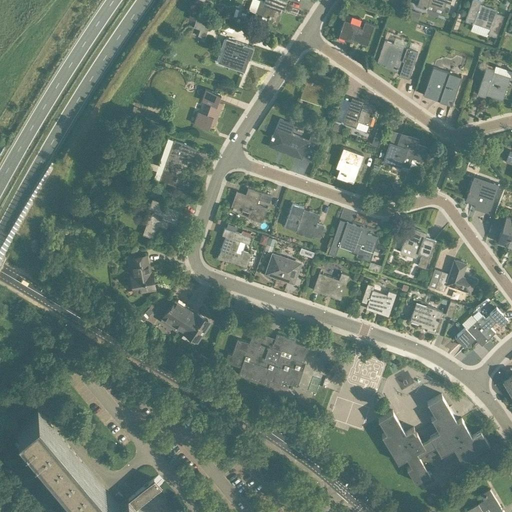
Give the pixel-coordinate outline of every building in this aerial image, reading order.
[(287,0),(286,0),(264,0),(264,2),(259,0),(255,13),(262,15),(260,20),(276,26),(282,8),(284,9),(287,0)] [(419,0),(417,5),(426,8),(427,4),(443,10),(446,2),(453,5),(454,0),(419,0)] [(471,0),(470,7),(465,20),(473,23),(473,21),(491,27),(496,11),(483,6),(482,7),(479,5),(480,0),(471,0)] [(407,18),(418,21),(420,13),(410,10),(407,18)] [(195,21),(196,19),(197,15),(190,13),(188,19),(195,21)] [(193,27),(200,29),(203,21),(196,19),(195,21),(193,27)] [(351,22),(344,20),(342,26),(341,26),(340,29),(340,30),(338,36),(351,41),(352,39),(358,41),(357,42),(367,45),(374,25),(364,21),(362,26),(359,25),(359,24),(351,22)] [(394,41),(406,45),(408,39),(396,35),(394,41)] [(254,48),(235,41),(235,42),(226,39),(218,62),(224,64),(223,65),(244,72),(248,60),(249,60),(254,48)] [(405,50),(391,45),(384,67),(400,72),(399,75),(408,78),(417,50),(406,46),(405,50)] [(491,55),(488,49),(483,52),(485,58),(491,55)] [(494,69),(486,66),(476,93),(485,96),(485,94),(502,99),(510,77),(503,75),(493,72),(494,69)] [(461,77),(433,67),(423,95),(451,105),(461,77)] [(309,71),(300,98),(321,105),(331,78),(309,71)] [(220,94),(205,89),(201,101),(210,104),(206,114),(197,111),(193,123),(208,128),(210,123),(214,124),(222,103),(218,101),(220,94)] [(363,103),(352,99),(344,123),(355,127),(357,121),(369,125),(370,125),(372,117),(375,109),(363,105),(363,103)] [(137,106),(133,105),(131,112),(142,115),(144,111),(136,108),(137,106)] [(275,128),(276,128),(273,136),(272,136),(271,138),(272,138),(270,144),(286,151),(285,153),(302,159),(302,158),(311,162),(322,132),(312,128),(308,139),(278,128),(280,123),(277,122),(275,128)] [(404,155),(412,158),(421,161),(426,148),(416,144),(418,139),(401,134),(397,146),(390,143),(384,161),(400,166),(401,165),(404,155)] [(196,148),(167,139),(158,165),(149,162),(147,168),(156,171),(154,178),(182,188),(187,174),(181,172),(186,155),(193,157),(196,148)] [(353,183),(363,154),(343,147),(336,167),(339,169),(336,177),(353,183)] [(498,186),(473,178),(469,189),(468,189),(467,191),(468,191),(465,200),(480,205),(479,209),(488,213),(498,186)] [(247,218),(262,223),(267,208),(257,205),(258,199),(269,203),(271,196),(248,188),(245,194),(236,191),(231,206),(249,213),(247,218)] [(168,204),(159,200),(152,198),(149,206),(153,208),(151,216),(146,214),(144,221),(146,222),(142,234),(154,239),(158,226),(166,229),(169,221),(175,223),(179,210),(167,206),(168,204)] [(292,203),(289,213),(284,226),(295,230),(296,227),(313,233),(312,235),(320,238),(324,225),(317,223),(320,214),(303,209),(303,207),(292,203)] [(511,210),(509,216),(507,215),(498,242),(511,247),(511,246),(511,210)] [(347,222),(343,232),(338,246),(358,253),(356,256),(370,261),(378,237),(360,231),(361,227),(347,222)] [(76,231),(79,232),(82,229),(82,225),(80,223),(76,223),(73,225),(73,229),(76,231)] [(252,237),(243,234),(233,231),(224,228),(222,235),(225,236),(218,257),(246,267),(251,253),(247,252),(243,250),(241,254),(235,252),(237,248),(239,240),(249,244),(252,237)] [(405,237),(402,247),(400,252),(415,258),(417,253),(421,254),(417,266),(425,268),(435,240),(419,235),(421,231),(410,228),(407,238),(405,237)] [(335,256),(338,246),(332,244),(328,253),(335,256)] [(300,262),(272,252),(265,273),(288,281),(289,277),(295,279),(300,262)] [(134,276),(131,277),(134,292),(154,289),(151,273),(148,273),(145,256),(131,258),(134,276)] [(454,259),(449,273),(441,271),(435,288),(436,289),(442,291),(443,291),(445,285),(469,293),(473,281),(462,277),(466,264),(454,259)] [(320,270),(313,290),(319,292),(319,291),(333,295),(332,297),(340,299),(349,275),(341,272),(338,279),(319,272),(320,270)] [(374,285),(367,283),(361,301),(367,304),(366,308),(388,316),(396,293),(388,290),(387,294),(372,289),(374,285)] [(450,300),(445,315),(451,317),(456,302),(450,300)] [(177,332),(179,328),(191,311),(175,301),(170,308),(168,306),(162,317),(160,321),(177,332)] [(443,311),(416,302),(410,320),(427,326),(426,329),(435,332),(443,311)] [(480,332),(487,340),(495,332),(490,327),(496,321),(501,326),(508,319),(496,307),(485,318),(482,315),(477,320),(482,326),(480,328),(482,330),(480,332)] [(145,313),(148,316),(153,312),(149,308),(145,312),(145,313)] [(191,311),(179,328),(184,332),(184,333),(196,341),(204,329),(203,328),(208,320),(197,313),(196,315),(191,311)] [(481,345),(487,340),(480,332),(482,330),(480,328),(482,326),(477,320),(467,329),(465,327),(455,337),(465,348),(474,338),(481,345)] [(238,374),(256,380),(266,384),(268,380),(282,385),(283,381),(297,386),(302,370),(298,369),(301,361),(303,362),(308,346),(295,341),(295,339),(276,333),(272,346),(263,343),(265,336),(253,332),(249,343),(237,339),(232,354),(228,353),(225,362),(241,367),(238,374)] [(510,393),(511,391),(511,375),(503,381),(510,393)] [(480,430),(471,435),(461,418),(457,421),(441,394),(427,402),(434,415),(430,418),(438,432),(430,437),(432,441),(424,446),(413,427),(405,432),(392,410),(378,419),(386,432),(381,435),(397,462),(407,457),(411,465),(406,468),(415,482),(430,474),(426,468),(442,459),(444,461),(456,453),(461,460),(488,444),(488,445),(489,444),(480,430)] [(127,500),(119,507),(37,408),(38,408),(37,408),(17,425),(89,511),(137,511),(134,509),(146,499),(161,487),(158,483),(154,478),(127,500)] [(436,484),(428,489),(432,496),(440,491),(436,484)] [(490,489),(481,495),(484,500),(465,511),(500,511),(502,509),(490,489)]
